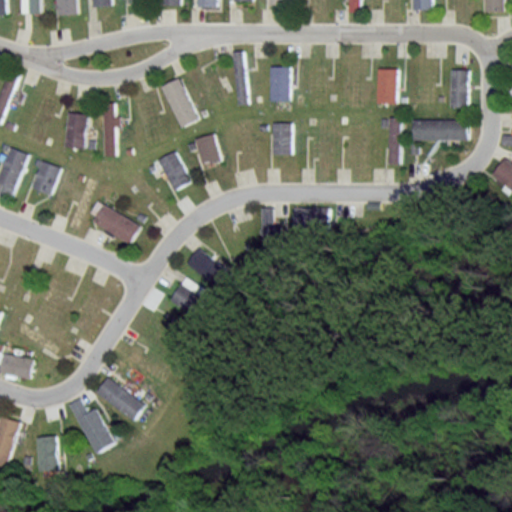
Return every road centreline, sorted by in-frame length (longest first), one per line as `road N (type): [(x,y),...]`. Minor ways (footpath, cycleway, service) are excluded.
road 1 (residential): [(0,388),(33,398),(75,385),(176,236),(223,201),(269,190),(407,191),(472,165),(489,136),(486,52)]
road 2 (residential): [(486,52),(452,32),(235,33)]
road 3 (residential): [(0,47),(100,78),(235,33)]
road 4 (residential): [(235,33),(156,32),(52,53),(0,46)]
road 5 (residential): [(0,218),(145,282)]
